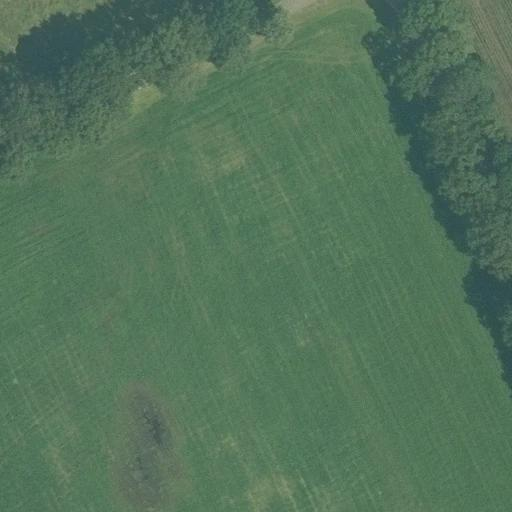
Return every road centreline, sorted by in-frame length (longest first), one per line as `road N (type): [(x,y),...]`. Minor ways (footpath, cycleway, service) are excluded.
road 1 (unclassified): [(0,149),(300,0)]
road 2 (unclassified): [(511,225),(395,0)]
